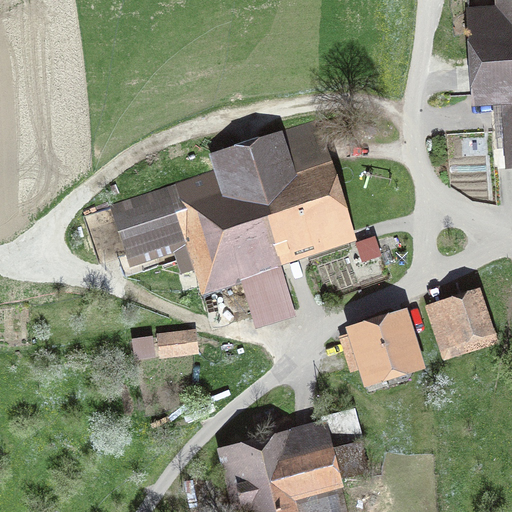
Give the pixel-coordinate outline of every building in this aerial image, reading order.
[(456,69),(457,96),(511,93),(511,0),(509,0),(510,10),(472,12),(475,68),(456,69)] [(218,171),(111,205),(125,253),(181,235),(199,293),(244,279),(256,320),(292,309),(274,250),(339,230),(313,148),(321,146),(315,126),(277,137),(278,139),(214,159),(218,171)] [(83,211),(100,262),(125,254),(109,203),(83,211)] [(376,234),(354,240),(365,277),(386,270),(376,234)] [(456,355),(491,344),(474,292),(440,304),(456,355)] [(399,320),(343,337),(352,369),(370,363),(374,375),(412,363),(399,320)] [(163,352),(188,350),(186,335),(161,338),(163,352)] [(345,511),(328,444),(358,436),(351,409),(321,416),(323,422),(232,445),(223,465),(232,500),(245,497),(248,511),(345,511)]
